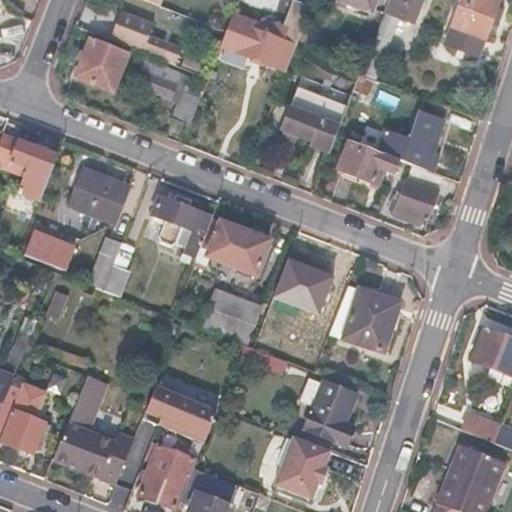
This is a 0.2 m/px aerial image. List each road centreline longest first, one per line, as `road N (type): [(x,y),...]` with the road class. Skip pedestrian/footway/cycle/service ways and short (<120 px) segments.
road 1 (residential): [(454,273),(17,102)]
road 2 (residential): [(377,511),(454,273)]
road 3 (residential): [(454,273),(511,94)]
